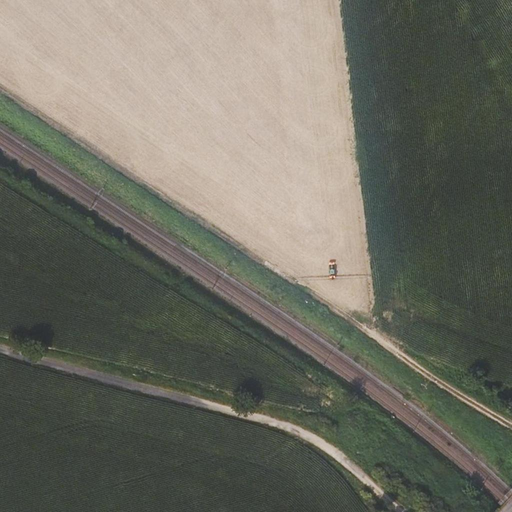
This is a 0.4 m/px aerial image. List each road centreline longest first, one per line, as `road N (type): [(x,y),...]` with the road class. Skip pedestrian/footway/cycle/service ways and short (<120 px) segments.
road 1 (track): [(511,409),(0,69)]
road 2 (track): [(0,348),(305,433),(401,511)]
